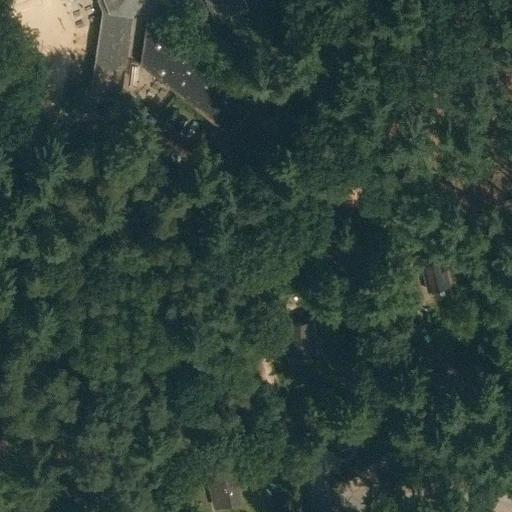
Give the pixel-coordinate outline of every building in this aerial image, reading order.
[(104,0),(108,8),(104,34),(98,71),(94,71),(90,94),(117,98),(121,76),(122,76),(132,12),(141,0),(104,0)] [(246,0),(218,0),(224,16),(249,6),(246,0)] [(140,63),(230,136),(256,103),(152,20),(146,22),(140,63)] [(240,79),(259,93),(273,75),(254,61),(240,79)] [(349,186),(322,175),(310,206),(322,211),(326,199),(341,205),(349,186)] [(275,212),(260,223),(276,244),(280,241),(291,256),(312,239),(305,230),(300,235),(296,228),(290,232),(275,212)] [(413,265),(421,264),(427,290),(449,284),(441,251),(412,259),(413,265)] [(331,289),(333,295),(340,294),(347,320),(368,315),(360,282),(331,289)] [(285,329),(286,353),(315,352),(313,320),(295,321),(295,328),(285,329)] [(376,396),(378,405),(386,403),(384,394),(376,396)] [(332,415),(338,439),(376,430),(370,406),(332,415)] [(240,464),(232,466),(230,455),(188,465),(190,476),(207,472),(215,506),(240,500),(237,488),(245,486),(240,464)]
